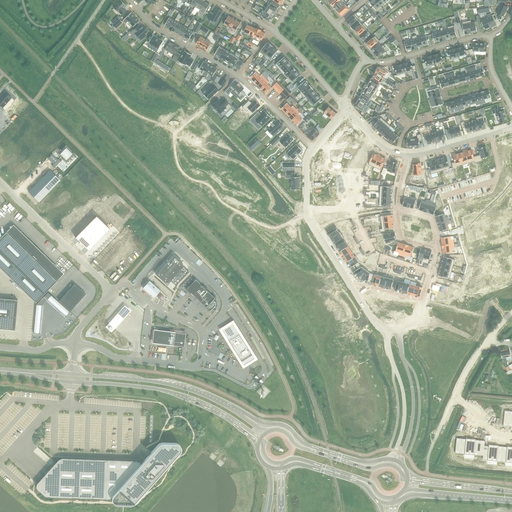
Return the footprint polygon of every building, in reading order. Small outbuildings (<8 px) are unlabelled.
[(121,0),(113,7),(118,13),(119,12),(121,14),(126,10),(124,8),(126,6),(121,0)] [(204,1),(202,0),(198,0),(195,7),(200,10),(204,1)] [(272,0),(269,0),(267,4),(276,10),(280,5),(272,0)] [(343,0),(340,0),(333,6),(335,8),(334,9),(336,11),(337,11),(346,3),(343,0)] [(377,12),(382,8),(375,0),(371,0),(370,2),(370,3),(377,12)] [(506,0),(498,0),(497,5),(500,6),(496,13),(503,16),(508,7),(505,6),(506,3),(506,4),(506,0)] [(209,4),(204,1),(200,10),(204,12),(209,4)] [(346,3),(337,11),(341,16),(349,9),(345,4),(346,3)] [(269,5),(265,11),(273,16),(274,13),(275,14),(276,12),(276,11),(276,10),(267,4),(269,5)] [(211,12),(207,17),(217,23),(223,12),(216,8),(213,13),(211,12)] [(273,16),(265,11),(262,16),(266,19),(270,22),(272,18),(271,18),(273,16)] [(131,13),(123,20),(126,23),(128,21),(133,27),(139,21),(131,13)] [(355,13),(346,21),(347,22),(346,22),(348,25),(349,24),(350,26),(359,18),(355,13)] [(481,21),(485,29),(492,26),(492,27),(496,25),(491,14),(487,15),(488,18),(481,21)] [(229,28),(234,19),(228,16),(223,24),(229,28)] [(169,29),(174,21),(170,18),(165,26),(169,29)] [(359,18),(350,26),(354,31),(364,23),(363,23),(363,24),(359,19),(360,18),(359,18)] [(122,22),(119,19),(113,25),(116,29),(122,22)] [(240,23),(234,19),(229,28),(235,31),(240,23)] [(470,20),(468,21),(470,33),(471,33),(471,32),(476,31),(474,22),(471,23),(470,20)] [(174,32),(179,23),(174,21),(169,29),(174,32)] [(470,33),(468,21),(462,22),(464,34),(465,34),(470,33)] [(179,34),(184,26),(179,23),(174,32),(179,34)] [(364,23),(354,31),(359,36),(368,28),(364,23)] [(138,25),(130,32),(133,36),(135,34),(141,40),(146,35),(145,34),(148,32),(143,26),(141,28),(138,25)] [(256,28),(256,29),(247,25),(244,31),(253,36),(256,28)] [(453,25),(448,27),(451,38),(456,36),(453,25)] [(183,37),(188,29),(184,26),(179,34),(183,37)] [(188,29),(183,37),(188,40),(193,32),(191,30),(192,28),(190,26),(188,29)] [(442,27),(446,40),(446,39),(451,38),(448,27),(447,27),(448,29),(443,30),(442,27)] [(256,28),(253,36),(262,40),(263,37),(265,34),(265,33),(261,31),(261,30),(256,28)] [(368,28),(359,36),(363,41),(370,34),(366,29),(368,28)] [(440,41),(438,32),(432,33),(435,42),(440,41)] [(153,35),(149,43),(159,49),(163,41),(153,35)] [(416,35),(414,36),(417,48),(418,48),(417,47),(422,46),(420,37),(417,38),(416,35)] [(420,37),(422,46),(428,44),(425,35),(420,37)] [(375,36),(366,44),(368,46),(367,46),(369,49),(370,48),(379,41),(375,36)] [(412,39),(409,40),(412,50),(417,48),(414,36),(412,36),(412,39)] [(201,47),(206,40),(201,37),(196,44),(201,47)] [(206,40),(201,47),(206,50),(211,42),(206,40)] [(412,50),(409,40),(404,41),(407,50),(412,49),(412,50)] [(379,41),(370,48),(374,53),(383,45),(381,46),(377,42),(379,41)] [(169,42),(165,49),(175,55),(172,59),(176,62),(180,54),(177,52),(179,48),(169,42)] [(267,42),(259,52),(264,56),(266,54),(272,46),(268,42),(267,43),(267,42)] [(473,49),(469,50),(471,55),(474,54),(474,51),(484,52),(485,44),(473,43),(473,49)] [(383,45),(374,53),(375,55),(378,58),(382,54),(383,55),(386,53),(385,52),(385,51),(383,48),(385,47),(383,45)] [(219,58),(224,49),(220,46),(214,55),(219,58)] [(272,46),(266,54),(271,58),(277,51),(272,47),(273,46),(272,46)] [(457,48),(456,49),(458,58),(459,58),(458,56),(466,54),(467,57),(471,55),(469,50),(465,51),(464,46),(461,47),(457,48)] [(224,61),(229,52),(224,49),(219,58),(224,61)] [(451,50),(448,51),(450,60),(458,58),(456,49),(455,49),(454,49),(451,50)] [(184,51),(178,61),(185,65),(186,64),(190,66),(194,61),(189,58),(191,55),(184,51)] [(229,63),(234,55),(229,52),(224,61),(229,63)] [(434,55),(432,56),(435,64),(443,62),(441,53),(437,54),(434,55)] [(238,59),(239,58),(234,55),(229,63),(234,66),(238,59)] [(425,62),(422,63),(423,69),(427,68),(427,66),(434,63),(435,65),(435,64),(432,56),(431,56),(428,57),(424,58),(425,62)] [(284,57),(275,65),(279,69),(288,61),(284,57)] [(243,62),(238,59),(234,66),(239,69),(243,62)] [(210,65),(204,61),(199,69),(204,71),(202,74),(204,75),(210,65)] [(288,61),(279,69),(283,74),(292,66),(292,65),(292,66),(288,61)] [(404,64),(402,64),(405,73),(413,71),(413,72),(417,71),(415,65),(412,66),(411,62),(407,63),(404,64)] [(398,66),(394,67),(397,75),(405,73),(402,64),(401,65),(401,64),(398,65),(398,66)] [(217,69),(210,65),(204,75),(207,77),(208,74),(212,77),(217,69)] [(292,66),(283,74),(287,78),(296,70),(292,66)] [(377,69),(375,72),(384,78),(383,77),(387,72),(385,71),(385,70),(382,68),(382,69),(379,67),(377,69)] [(475,67),(470,68),(473,78),(477,77),(477,78),(479,77),(479,76),(484,75),(482,68),(476,70),(475,67)] [(466,73),(461,74),(463,81),(473,78),(470,68),(465,69),(466,73)] [(296,70),(287,78),(287,79),(288,78),(292,82),(300,75),(296,71),(296,70)] [(256,72),(250,78),(258,86),(265,78),(269,75),(267,72),(265,71),(262,75),(260,76),(256,72)] [(373,74),(371,77),(372,78),(371,78),(381,84),(384,78),(375,72),(375,73),(374,75),(373,74)] [(454,73),(449,74),(452,84),(463,81),(461,74),(455,76),(454,73)] [(214,74),(211,79),(217,83),(220,78),(214,74)] [(445,79),(439,81),(441,87),(452,84),(449,74),(444,76),(445,79)] [(265,78),(258,86),(265,94),(272,88),(267,83),(269,82),(265,78)] [(369,82),(368,84),(378,90),(377,89),(381,84),(371,78),(369,82)] [(235,80),(224,92),(227,96),(233,90),(239,96),(238,98),(240,100),(246,95),(242,91),(244,89),(241,86),(241,85),(238,83),(235,80)] [(305,80),(297,88),(300,92),(300,93),(309,85),(305,80)] [(190,81),(186,85),(191,89),(195,85),(190,81)] [(208,91),(204,94),(209,99),(218,90),(213,85),(212,87),(209,84),(205,88),(208,91)] [(368,84),(365,89),(375,95),(378,90),(368,84)] [(309,85),(300,93),(304,98),(313,89),(309,85)] [(438,88),(427,91),(430,99),(441,96),(440,93),(439,93),(438,88)] [(313,89),(304,98),(306,96),(309,100),(308,101),(309,101),(317,94),(313,90),(313,89)] [(363,91),(361,95),(371,101),(370,100),(374,95),(375,96),(375,95),(365,89),(364,91),(363,91)] [(481,93),(478,94),(481,104),(485,102),(485,99),(490,97),(489,90),(484,92),(481,92),(481,93)] [(4,92),(0,96),(0,105),(2,108),(11,98),(4,92)] [(317,94),(309,101),(313,106),(321,99),(317,94)] [(478,94),(467,97),(470,105),(475,103),(476,105),(481,104),(478,94)] [(359,97),(358,99),(358,100),(369,107),(368,106),(371,101),(361,95),(360,97),(359,97)] [(441,96),(430,99),(432,107),(442,104),(441,99),(441,96)] [(467,97),(457,100),(460,110),(464,108),(463,105),(469,104),(469,105),(470,105),(467,97)] [(218,99),(212,105),(220,114),(226,108),(228,110),(232,107),(224,99),(220,102),(218,99)] [(249,100),(242,107),(247,111),(249,109),(253,113),(260,105),(255,100),(252,103),(249,100)] [(354,104),(354,105),(354,106),(355,107),(356,107),(366,113),(369,107),(358,100),(356,104),(354,104)] [(457,100),(446,103),(448,111),(454,109),(455,111),(460,110),(457,100)] [(287,103),(281,109),(289,117),(296,109),(293,106),(291,107),(287,103)] [(328,107),(324,113),(331,119),(336,113),(328,107)] [(499,108),(492,110),(493,114),(496,113),(499,124),(507,121),(504,110),(500,111),(499,108)] [(296,109),(289,117),(297,125),(302,119),(303,119),(298,115),(300,113),(296,109)] [(256,114),(249,120),(253,123),(256,121),(262,127),(271,117),(265,111),(259,117),(256,114)] [(482,116),(476,118),(479,129),(485,128),(486,128),(482,116)] [(381,117),(373,127),(378,131),(385,122),(381,117)] [(476,120),(471,122),(473,131),(479,129),(476,118),(476,120)] [(277,121),(268,130),(273,136),(276,133),(277,134),(280,131),(279,130),(282,127),(277,121)] [(464,121),(460,122),(462,128),(465,127),(467,133),(473,131),(471,122),(465,124),(464,121)] [(385,122),(378,131),(382,135),(390,126),(385,122)] [(390,126),(382,135),(387,139),(393,132),(389,128),(390,126)] [(449,130),(448,130),(451,138),(451,137),(461,134),(461,135),(462,135),(459,126),(459,127),(449,130)] [(313,128),(307,136),(310,138),(312,140),(315,137),(316,138),(319,133),(313,128)] [(436,132),(431,133),(433,143),(439,141),(436,129),(436,132)] [(438,129),(436,129),(439,141),(445,139),(446,139),(443,130),(439,131),(438,129)] [(393,132),(387,139),(392,143),(392,144),(398,136),(393,132)] [(425,135),(424,135),(427,145),(427,144),(433,143),(431,133),(425,135)] [(288,134),(280,142),(285,147),(293,139),(288,134)] [(417,139),(407,139),(407,147),(419,147),(418,141),(422,140),(420,134),(417,135),(417,139)] [(278,136),(271,144),(274,146),(281,139),(278,136)] [(256,138),(248,145),(252,149),(256,146),(257,147),(261,143),(256,138)] [(506,152),(511,150),(508,139),(502,141),(506,152)] [(496,143),(499,154),(506,152),(502,141),(496,143)] [(296,144),(287,154),(293,159),(302,150),(296,144)] [(480,155),(477,156),(479,162),(482,161),(481,158),(489,155),(488,151),(487,151),(486,146),(485,146),(483,147),(482,146),(478,147),(478,148),(479,151),(480,154),(480,155)] [(66,147),(59,154),(68,163),(75,156),(66,147)] [(471,150),(465,151),(465,152),(468,163),(474,161),(475,163),(479,162),(477,156),(473,157),(472,150),(471,150)] [(465,151),(459,153),(459,154),(462,165),(468,163),(465,152),(465,151)] [(373,153),(368,164),(374,167),(379,156),(373,153)] [(455,162),(451,163),(453,169),(457,168),(456,166),(462,165),(459,154),(459,153),(453,155),(453,156),(455,162)] [(379,156),(374,167),(380,170),(385,159),(379,156)] [(446,157),(440,159),(443,170),(449,168),(446,158),(446,157)] [(58,160),(53,164),(52,165),(55,167),(61,161),(58,159),(58,160)] [(440,159),(434,161),(437,172),(443,170),(440,159)] [(388,167),(387,170),(396,173),(397,168),(396,168),(397,163),(394,162),(395,161),(390,160),(389,164),(388,167)] [(430,171),(427,171),(429,179),(432,178),(438,176),(437,172),(434,161),(427,162),(430,171)] [(413,170),(412,170),(413,175),(421,174),(421,170),(421,167),(421,164),(420,163),(416,163),(416,164),(413,165),(413,170)] [(49,171),(28,192),(39,202),(59,180),(49,171)] [(295,171),(286,171),(286,175),(291,175),(291,189),(300,189),(300,177),(295,177),(295,171)] [(511,187),(505,182),(501,188),(510,195),(511,193),(511,187)] [(404,198),(402,206),(413,208),(415,200),(416,198),(411,197),(410,199),(404,198)] [(421,202),(418,210),(423,211),(426,212),(430,201),(426,199),(425,202),(421,200),(421,202)] [(510,200),(498,200),(498,208),(510,208),(510,200)] [(430,201),(426,212),(429,213),(434,214),(436,207),(436,205),(433,204),(433,202),(430,201)] [(489,201),(481,203),(485,215),(492,213),(489,201)] [(481,204),(474,206),(478,217),(481,216),(485,215),(481,203),(481,204)] [(474,206),(467,209),(470,219),(478,217),(474,206)] [(510,208),(498,208),(498,212),(500,212),(500,216),(510,216),(510,208)] [(467,209),(460,211),(463,221),(467,220),(470,219),(467,209)] [(460,211),(453,213),(456,224),(463,221),(460,211)] [(442,214),(435,216),(438,224),(449,220),(448,216),(445,217),(444,213),(442,214)] [(392,214),(380,216),(381,222),(393,221),(392,214)] [(96,216),(75,237),(88,250),(109,229),(96,216)] [(449,220),(438,224),(440,231),(447,229),(449,229),(448,225),(450,224),(449,220)] [(382,229),(380,229),(380,232),(385,231),(384,229),(394,227),(393,221),(381,222),(382,229)] [(336,227),(327,233),(329,237),(329,236),(330,238),(340,232),(339,232),(338,231),(336,227)] [(490,232),(493,243),(501,241),(497,230),(490,232)] [(0,268),(35,303),(56,281),(35,260),(42,253),(27,239),(21,246),(6,232),(0,237),(0,268)] [(340,232),(330,238),(334,244),(344,237),(340,232)] [(394,232),(384,235),(386,243),(390,242),(390,241),(395,240),(395,237),(396,237),(394,232)] [(486,234),(483,235),(486,245),(493,243),(490,232),(486,233),(486,234)] [(483,235),(476,237),(479,247),(486,245),(483,235)] [(448,237),(441,238),(441,242),(442,246),(454,244),(453,240),(451,240),(450,236),(448,237)] [(468,239),(472,249),(479,247),(476,237),(473,238),(473,237),(468,239)] [(468,239),(461,241),(464,252),(472,249),(468,239)] [(344,241),(336,246),(339,251),(339,252),(348,246),(344,241)] [(396,249),(395,251),(399,252),(398,255),(402,256),(406,244),(403,243),(403,244),(398,242),(396,249)] [(454,244),(442,246),(442,249),(443,253),(450,252),(452,252),(452,248),(454,248),(459,247),(458,243),(454,244)] [(406,244),(402,256),(406,257),(407,255),(410,256),(411,254),(413,247),(409,246),(409,245),(406,244)] [(348,246),(339,252),(342,257),(351,251),(348,246)] [(418,257),(418,259),(423,260),(423,258),(430,259),(431,251),(426,250),(424,249),(420,248),(418,257)] [(351,251),(342,257),(346,262),(356,256),(355,256),(354,256),(351,251)] [(173,254),(155,275),(164,282),(166,282),(166,283),(167,283),(169,283),(169,281),(170,281),(183,266),(181,261),(173,254)] [(356,256),(346,262),(350,268),(359,261),(356,256)] [(443,256),(441,263),(453,266),(455,260),(452,259),(443,256)] [(350,268),(353,273),(356,277),(355,278),(357,279),(358,280),(365,270),(361,267),(359,261),(350,268)] [(441,263),(440,269),(451,272),(453,266),(441,263)] [(440,269),(438,275),(447,278),(450,278),(451,272),(440,269)] [(365,270),(358,280),(360,281),(361,282),(361,281),(367,283),(368,280),(373,281),(375,274),(370,273),(365,270)] [(373,281),(372,284),(378,286),(381,275),(375,273),(375,274),(373,281)] [(381,275),(378,286),(384,288),(387,277),(381,275)] [(387,277),(384,288),(391,289),(394,278),(387,277)] [(195,279),(186,289),(191,293),(205,307),(214,298),(214,297),(215,296),(213,295),(212,296),(205,289),(206,288),(203,285),(202,286),(195,279)] [(149,280),(142,288),(154,298),(160,290),(149,280)] [(397,281),(395,290),(401,292),(403,282),(397,281)] [(403,282),(401,292),(407,294),(410,284),(403,282)] [(58,301),(70,311),(85,294),(74,284),(58,301)] [(410,284),(407,294),(413,295),(416,286),(410,284)] [(416,286),(413,295),(415,296),(419,297),(420,293),(422,287),(418,286),(416,286)] [(433,290),(430,300),(437,302),(439,292),(433,290)] [(36,305),(33,333),(39,333),(42,305),(41,305),(46,299),(65,316),(69,312),(47,292),(36,305)] [(439,292),(437,302),(443,303),(445,294),(439,292)] [(445,294),(443,303),(449,305),(452,295),(445,294)] [(452,295),(449,305),(455,307),(458,297),(452,295)] [(0,328),(15,330),(17,300),(0,298),(0,328)] [(462,298),(459,308),(465,310),(468,300),(462,298)] [(468,300),(465,310),(472,311),(474,302),(468,300)] [(496,301),(489,303),(492,313),(499,311),(496,301)] [(474,302),(472,311),(478,313),(481,303),(474,302)] [(489,303),(483,305),(486,315),(492,313),(489,303)] [(124,304),(105,327),(111,332),(130,310),(124,304)] [(231,323),(233,322),(232,321),(218,330),(220,334),(237,362),(242,369),(256,360),(256,359),(245,365),(244,366),(243,364),(231,344),(230,345),(229,345),(228,343),(229,343),(221,330),(232,323),(231,323)] [(233,322),(221,330),(229,343),(228,343),(229,345),(230,345),(231,344),(244,366),(256,359),(250,350),(252,350),(250,348),(249,348),(244,340),(245,339),(239,329),(238,330),(233,322)] [(158,330),(156,343),(167,345),(168,345),(184,347),(185,334),(158,330)] [(510,351),(501,353),(503,364),(505,368),(508,366),(507,360),(511,359),(511,357),(510,351)] [(511,411),(505,411),(503,425),(511,426),(511,411)] [(456,438),(455,453),(464,454),(474,455),(474,454),(483,455),(483,459),(487,460),(497,461),(501,461),(506,462),(511,462),(511,446),(507,446),(507,447),(498,446),(498,445),(489,444),(489,446),(484,446),(485,441),(475,440),(475,439),(466,438),(466,439),(456,438)] [(137,499),(144,492),(174,458),(179,453),(179,452),(180,451),(180,449),(180,448),(180,447),(180,446),(179,445),(178,444),(177,443),(176,443),(171,443),(164,443),(162,443),(161,443),(160,443),(159,444),(158,444),(148,456),(145,458),(144,460),(142,463),(140,462),(139,461),(137,461),(135,460),(103,459),(63,458),(62,458),(60,458),(59,459),(58,460),(57,461),(37,483),(36,484),(36,485),(36,487),(36,488),(36,489),(37,490),(44,496),(45,497),(46,497),(47,497),(112,500),(112,501),(113,502),(114,503),(115,504),(116,504),(117,504),(122,504),(128,505),(129,505),(130,504),(132,504),(133,504),(134,503),(135,502),(135,501),(136,500),(137,499)]
